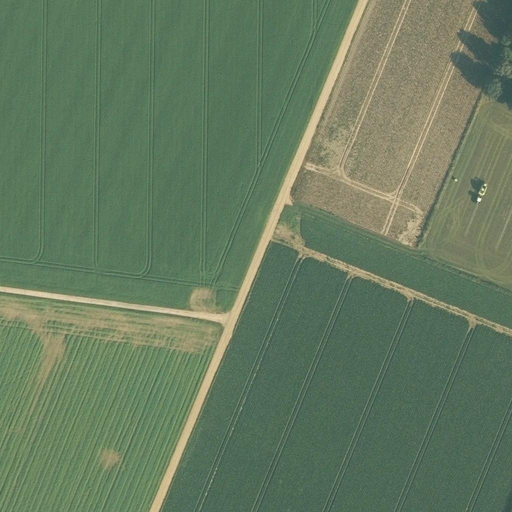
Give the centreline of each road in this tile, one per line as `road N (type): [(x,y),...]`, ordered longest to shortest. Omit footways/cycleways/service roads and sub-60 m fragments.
road 1 (unclassified): [(154,511),(364,0)]
road 2 (track): [(282,198),(511,291)]
road 3 (track): [(233,320),(0,290)]
